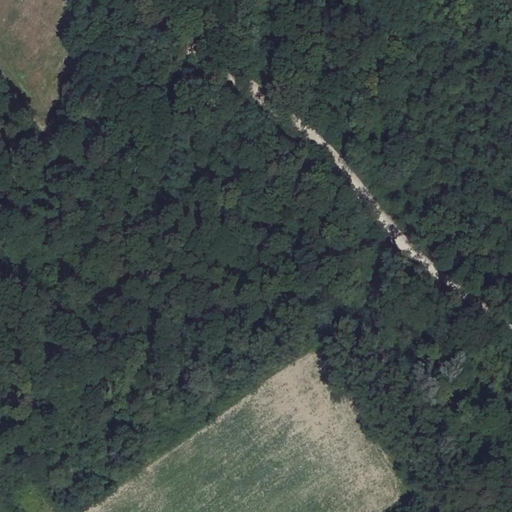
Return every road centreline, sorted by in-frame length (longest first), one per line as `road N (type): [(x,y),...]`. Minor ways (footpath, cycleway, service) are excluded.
road 1 (track): [(140,0),(164,27),(318,139),(397,239),(511,333)]
road 2 (track): [(397,239),(316,355)]
